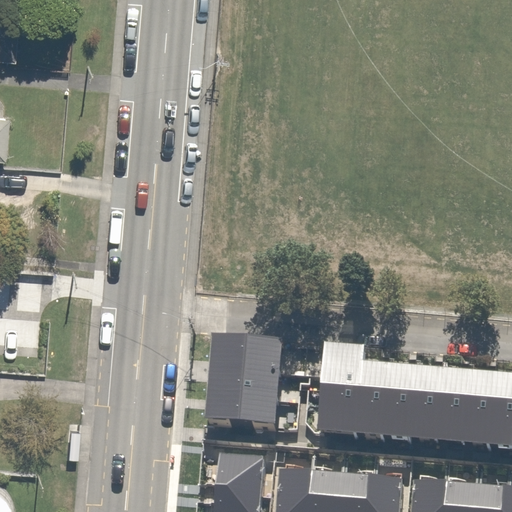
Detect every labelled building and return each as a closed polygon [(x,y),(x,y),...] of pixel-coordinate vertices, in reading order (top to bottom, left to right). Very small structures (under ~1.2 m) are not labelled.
[(438,361),(383,356),(379,398),(434,403),(438,361)] [(260,398),(257,433),(383,446),(387,409),(319,402),(322,368),(250,361),(246,396),(260,398)] [(456,466),(410,463),(408,488),(455,491),(456,466)] [(335,511),(338,477),(250,471),(247,507),(266,508),(265,511),(335,511)] [(497,474),(468,472),(465,497),(495,500),(497,474)]
